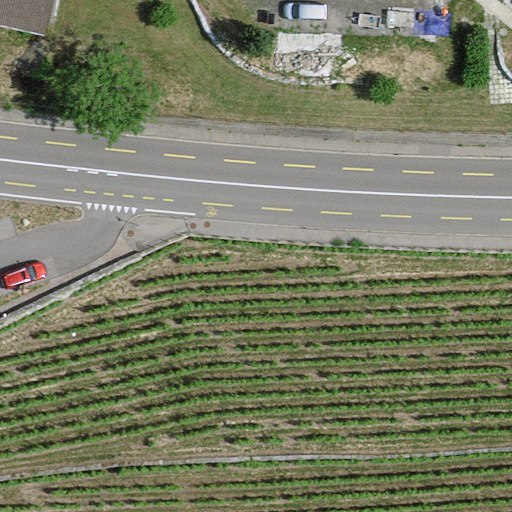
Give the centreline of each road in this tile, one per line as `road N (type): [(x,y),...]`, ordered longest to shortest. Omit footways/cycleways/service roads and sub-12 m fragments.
road 1 (primary): [(511,192),(141,173)]
road 2 (unclassified): [(0,255),(114,219),(141,173)]
road 3 (primary): [(141,173),(0,159)]
